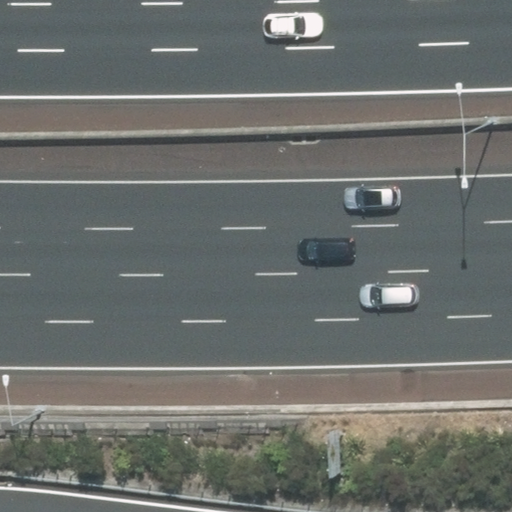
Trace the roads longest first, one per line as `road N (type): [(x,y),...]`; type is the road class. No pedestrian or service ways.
road 1 (motorway): [(511,219),(0,227)]
road 2 (motorway): [(0,52),(511,44)]
